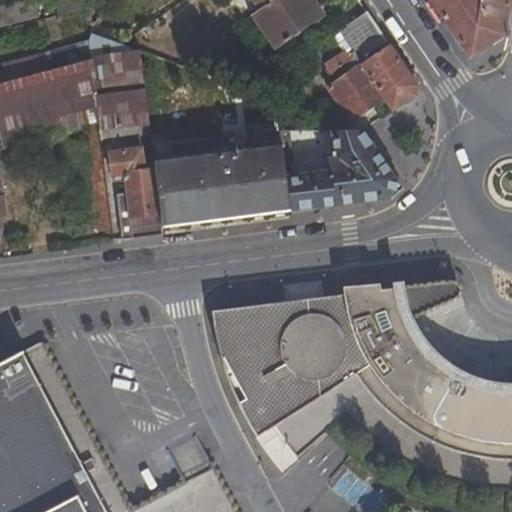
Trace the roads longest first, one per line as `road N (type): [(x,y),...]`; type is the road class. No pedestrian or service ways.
road 1 (tertiary): [(474,221),(176,266)]
road 2 (residential): [(176,266),(211,403),(266,511)]
road 3 (tertiary): [(176,266),(0,289)]
road 4 (residential): [(393,0),(487,130)]
